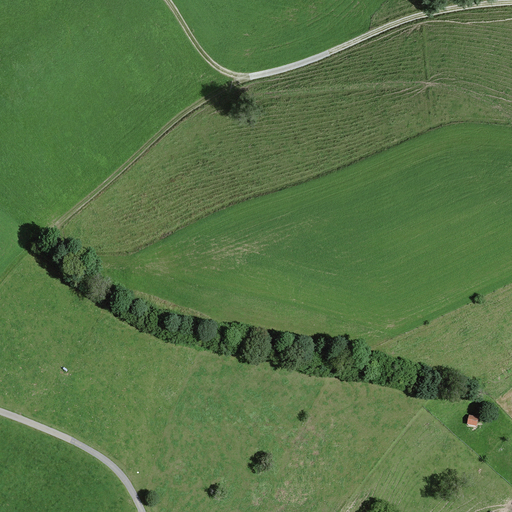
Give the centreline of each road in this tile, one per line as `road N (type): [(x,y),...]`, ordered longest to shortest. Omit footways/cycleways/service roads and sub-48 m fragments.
road 1 (track): [(248,80),(157,138),(0,284)]
road 2 (track): [(248,80),(401,23),(511,5)]
road 3 (track): [(143,511),(111,466),(0,414)]
road 4 (track): [(166,0),(218,72),(248,80)]
